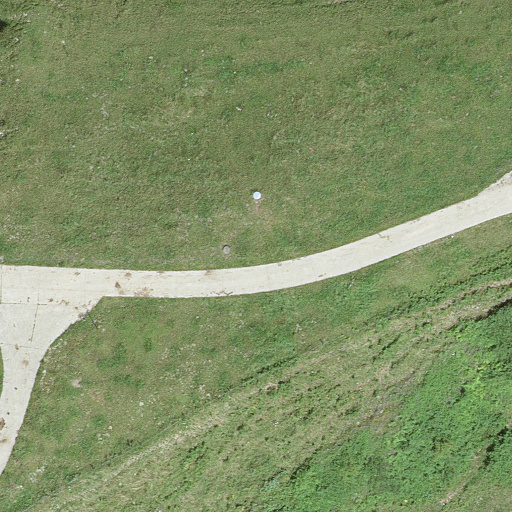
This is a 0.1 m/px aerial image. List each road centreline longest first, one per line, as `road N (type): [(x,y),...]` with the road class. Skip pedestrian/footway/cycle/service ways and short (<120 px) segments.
road 1 (track): [(32,281),(247,280),(371,249),(511,196)]
road 2 (track): [(0,440),(32,281)]
